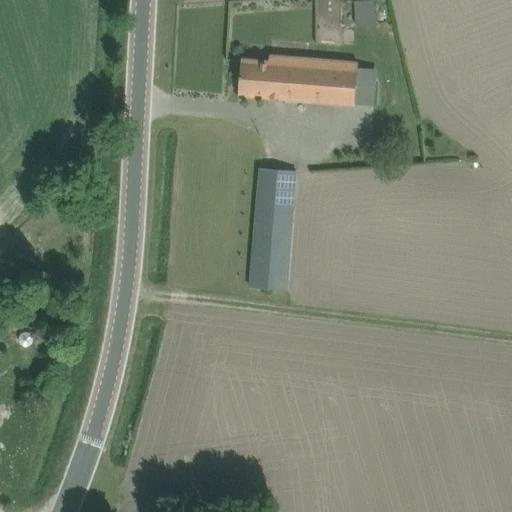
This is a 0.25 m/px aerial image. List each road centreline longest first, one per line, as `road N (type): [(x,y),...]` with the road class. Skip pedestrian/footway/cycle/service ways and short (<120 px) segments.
road 1 (tertiary): [(62,511),(99,419),(127,290),(141,0)]
road 2 (track): [(127,290),(511,334)]
